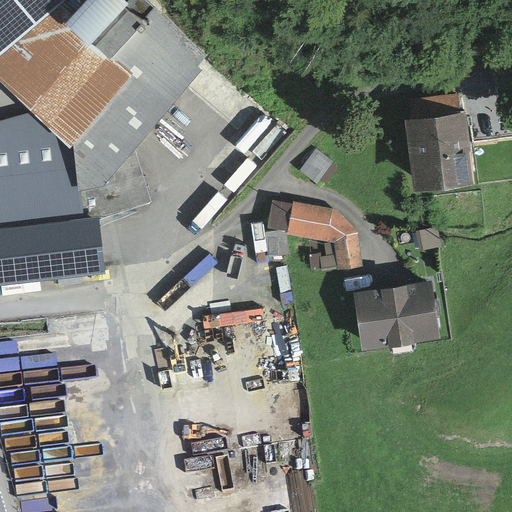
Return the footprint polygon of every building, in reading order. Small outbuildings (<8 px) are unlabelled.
[(0,0),(0,71),(43,114),(0,124),(0,274),(103,262),(96,209),(141,193),(127,135),(198,57),(150,9),(138,21),(116,0),(0,0)] [(462,110),(411,117),(418,177),(470,171),(462,110)] [(332,161),(315,148),(299,169),(317,182),(332,161)] [(293,201),(287,232),(334,242),(337,268),(362,265),(358,231),(333,208),(293,201)] [(438,226),(416,230),(419,249),(442,245),(438,226)] [(365,338),(434,330),(428,282),(359,290),(365,338)] [(60,410),(60,424),(87,423),(87,410),(60,410)]
